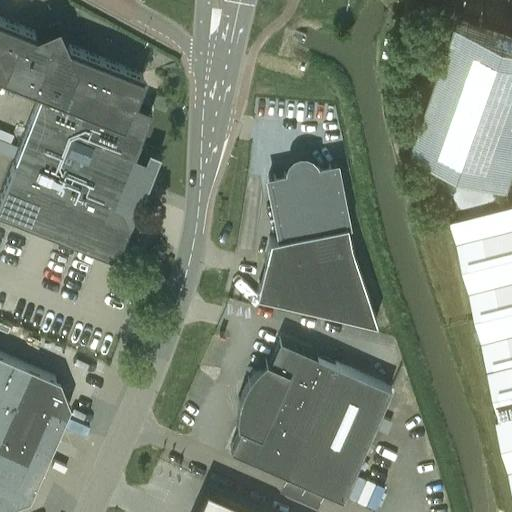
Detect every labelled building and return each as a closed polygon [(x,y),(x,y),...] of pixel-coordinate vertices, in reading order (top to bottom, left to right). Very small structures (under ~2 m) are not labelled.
[(35,30),(0,16),(0,72),(42,89),(0,195),(0,211),(116,258),(154,162),(134,155),(152,108),(132,100),(143,73),(69,44),(59,20),(35,30)] [(428,95),(410,146),(438,156),(447,194),(451,211),(450,211),(500,409),(496,410),(511,473),(511,195),(502,198),(497,177),(508,181),(511,171),(511,37),(456,17),(428,95)] [(289,172),(268,176),(280,234),(270,236),(256,292),(376,320),(351,241),(335,163),(315,167),(314,164),(314,163),(313,161),(311,160),(309,158),(308,158),(306,157),(304,156),(302,156),(300,156),(297,157),(295,158),(294,159),(292,160),(291,161),(290,163),(290,164),(289,166),(289,169),(289,170),(289,172)] [(240,425),(230,448),(283,471),(321,488),(341,497),(390,385),(279,336),(269,359),(265,358),(263,359),(261,361),(259,363),(257,364),(255,366),(254,368),(252,370),(250,372),(249,374),(247,377),(246,379),(245,381),(244,383),(242,386),(241,388),(240,391),(240,393),(239,396),(238,398),(238,401),(237,403),(237,406),(236,408),(236,411),(236,414),(236,416),(236,419),(236,422),(236,423),(240,425)] [(29,497),(50,450),(70,404),(60,377),(0,351),(0,506),(3,507),(29,497)] [(255,511),(208,491),(198,511),(255,511)]
